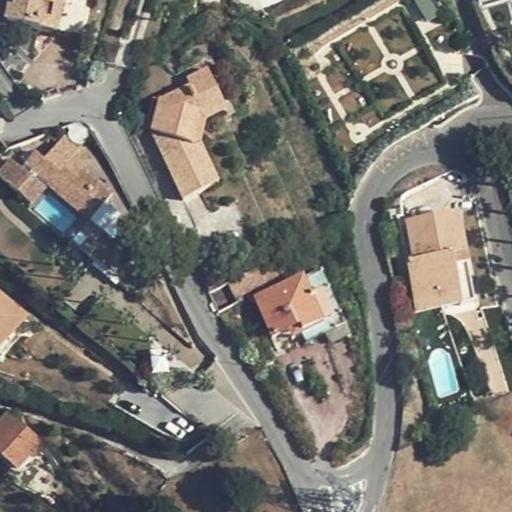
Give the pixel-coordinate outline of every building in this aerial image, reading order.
[(13,0),(12,8),(7,8),(4,24),(84,40),(90,0),(13,0)] [(109,39),(102,67),(113,70),(120,42),(109,39)] [(200,117),(222,105),(207,72),(185,81),(188,88),(163,100),(181,130),(192,146),(200,117)] [(143,130),(150,133),(158,103),(150,100),(143,130)] [(158,103),(150,133),(182,201),(210,189),(191,149),(192,146),(181,130),(163,100),(158,103)] [(192,146),(216,186),(219,185),(201,148),(207,124),(227,115),(222,105),(200,117),(192,146)] [(36,155),(26,168),(89,222),(110,199),(73,167),(82,156),(64,141),(45,163),(36,155)] [(210,189),(216,186),(192,146),(191,149),(210,189)] [(10,161),(0,173),(0,177),(31,203),(43,189),(10,161)] [(453,257),(466,255),(459,213),(405,222),(412,263),(406,264),(413,307),(460,299),(453,257)] [(98,242),(88,230),(74,241),(85,254),(98,242)] [(473,304),(466,255),(453,257),(460,299),(461,306),(473,304)] [(321,328),(325,338),(329,346),(348,338),(319,274),(303,282),(301,280),(287,286),(276,262),(238,279),(249,303),(253,301),(273,342),(299,331),(301,336),(321,328)] [(238,279),(227,284),(238,305),(239,308),(249,303),(238,279)] [(24,316),(0,295),(0,329),(5,324),(12,330),(24,316)] [(415,315),(461,306),(460,299),(413,307),(415,315)] [(0,343),(12,330),(5,324),(0,329),(0,343)] [(305,346),(325,338),(321,328),(301,336),(305,346)] [(8,415),(0,423),(0,453),(18,469),(30,454),(33,457),(43,445),(8,415)]
